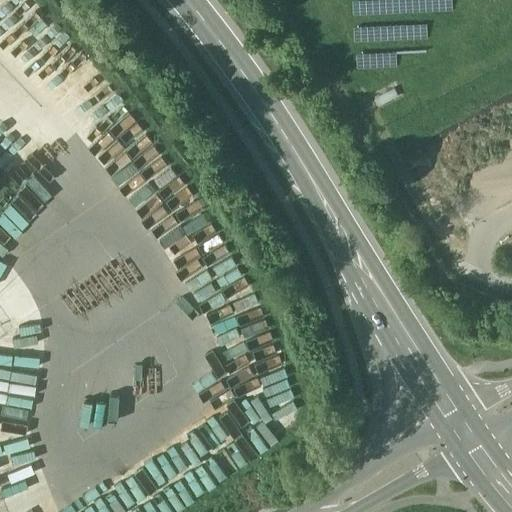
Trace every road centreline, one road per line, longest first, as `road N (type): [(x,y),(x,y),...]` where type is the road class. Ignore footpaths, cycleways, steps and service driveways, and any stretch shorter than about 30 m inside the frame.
road 1 (secondary): [(176,0),(282,141),(377,308)]
road 2 (unclassified): [(377,308),(385,386),(374,442),(334,508)]
road 3 (secondary): [(377,308),(460,436)]
road 4 (unclassified): [(334,508),(460,436)]
